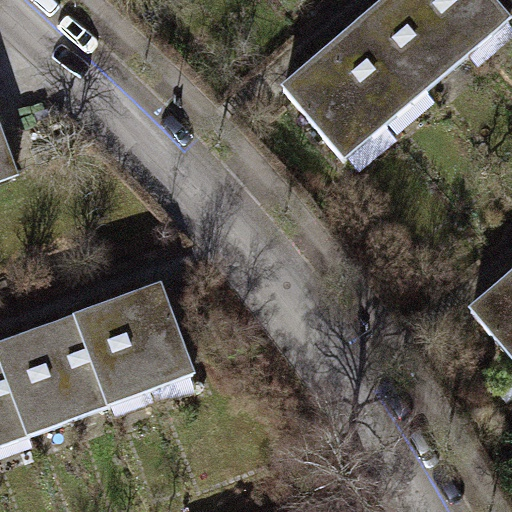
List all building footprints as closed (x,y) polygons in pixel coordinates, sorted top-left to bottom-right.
[(460,57),(411,0),(384,0),(360,20),(420,90),(460,57)] [(411,0),(460,57),(502,21),(484,0),(411,0)] [(511,12),(511,0),(484,0),(502,21),(511,12)] [(321,53),(381,123),(420,90),(360,20),(321,53)] [(381,123),(321,53),(278,89),(337,160),(381,123)] [(0,130),(0,179),(16,173),(0,130)] [(511,280),(509,277),(469,310),(511,361),(511,280)] [(117,306),(150,392),(193,375),(160,289),(117,306)] [(150,392),(117,306),(77,321),(110,407),(150,392)] [(110,407),(77,321),(40,335),(73,421),(110,407)] [(0,350),(0,353),(32,437),(73,421),(40,335),(0,350)] [(0,449),(32,437),(0,353),(0,449)]
